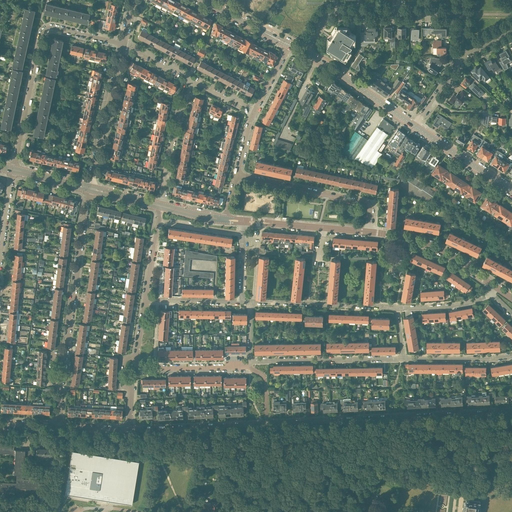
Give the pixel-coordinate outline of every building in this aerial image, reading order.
[(117,12),(119,5),(114,4),(114,2),(108,0),(106,9),(109,10),(117,12)] [(143,15),(150,0),(145,0),(146,0),(145,1),(144,5),(143,7),(140,6),(138,12),(143,15)] [(165,12),(167,9),(171,0),(164,0),(161,6),(160,9),(165,12)] [(178,2),(174,0),(171,0),(167,9),(173,12),(173,11),(178,2)] [(176,13),(178,15),(184,4),(178,2),(173,11),(176,13)] [(46,3),(44,13),(59,16),(61,6),(46,3)] [(178,15),(184,17),(189,8),(189,7),(184,4),(178,15)] [(75,10),(61,6),(59,16),(73,19),(75,10)] [(22,23),(31,25),(34,10),(25,8),(22,23)] [(189,8),(184,17),(184,18),(189,21),(195,11),(189,8)] [(117,12),(109,10),(106,9),(104,15),(107,15),(116,17),(117,12)] [(75,10),(73,19),(87,23),(89,13),(75,10)] [(200,13),(195,11),(189,21),(195,24),(200,13)] [(195,24),(201,27),(206,16),(204,15),(200,13),(195,24)] [(207,28),(212,19),(206,16),(201,27),(203,28),(204,27),(207,28)] [(109,29),(109,28),(114,29),(116,23),(114,23),(106,21),(105,27),(105,28),(109,29)] [(22,23),(19,37),(28,39),(31,25),(22,23)] [(217,35),(221,27),(222,26),(216,23),(215,24),(213,28),(211,33),(217,35)] [(225,27),(222,26),(221,27),(217,35),(220,37),(219,39),(222,40),(227,30),(224,28),(225,27)] [(328,48),(327,49),(347,61),(352,52),(350,50),(354,43),(356,44),(356,36),(357,36),(351,32),(351,33),(346,30),(348,27),(339,27),(338,26),(336,29),(331,38),(328,36),(328,48)] [(376,31),(376,27),(368,27),(368,30),(366,30),(366,32),(365,33),(365,34),(364,34),(364,32),(361,32),(361,43),(365,43),(365,41),(375,41),(375,39),(375,37),(375,36),(376,36),(378,34),(378,31),(376,31)] [(385,27),(385,37),(388,37),(388,41),(395,41),(395,37),(395,34),(396,32),(392,32),(391,31),(391,27),(385,27)] [(395,34),(395,37),(406,37),(406,27),(398,27),(398,34),(395,34)] [(447,30),(445,28),(437,28),(436,29),(432,29),(431,27),(430,28),(424,28),(424,35),(427,35),(430,31),(432,32),(438,32),(438,35),(440,37),(446,37),(447,36),(447,30)] [(422,40),(422,37),(422,32),(419,32),(419,30),(417,30),(417,28),(411,28),(411,42),(418,42),(418,40),(422,40)] [(138,37),(143,40),(147,33),(142,30),(138,37)] [(229,31),(227,30),(222,40),(224,41),(225,40),(228,41),(233,32),(230,31),(229,31)] [(230,44),(232,46),(238,36),(235,34),(236,34),(233,32),(228,41),(231,43),(230,44)] [(152,35),(147,33),(143,40),(148,43),(152,35)] [(158,38),(152,35),(148,43),(154,46),(158,38)] [(235,45),(239,47),(243,39),(244,38),(243,38),(241,37),(240,37),(238,36),(232,46),(234,47),(235,45)] [(25,53),(28,39),(19,37),(15,51),(25,53)] [(53,38),(50,53),(60,55),(63,40),(53,38)] [(163,41),(158,38),(154,46),(159,48),(163,41)] [(244,38),(243,39),(239,47),(244,50),(250,40),(248,39),(247,39),(244,38)] [(250,40),(244,50),(250,53),(255,45),(255,44),(252,42),(252,41),(250,40)] [(434,40),(433,46),(437,47),(437,54),(438,54),(438,55),(441,55),(441,54),(447,54),(447,47),(442,47),(442,40),(434,40)] [(168,44),(163,41),(159,48),(164,51),(168,44)] [(164,51),(170,54),(174,46),(168,44),(164,51)] [(255,44),(255,45),(250,53),(253,55),(252,56),(255,57),(260,48),(257,46),(258,46),(255,44)] [(179,49),(174,46),(170,54),(175,57),(179,49)] [(206,51),(200,48),(197,53),(203,56),(206,51)] [(261,59),(266,51),(266,50),(263,49),(260,48),(255,57),(257,59),(258,57),(261,59)] [(184,52),(179,49),(175,57),(180,59),(184,52)] [(351,65),(352,66),(354,68),(355,67),(358,69),(360,69),(360,72),(361,72),(361,71),(363,73),(366,69),(359,65),(359,63),(361,60),(366,59),(367,58),(363,55),(362,54),(364,52),(359,49),(354,55),(355,55),(357,57),(355,60),(354,61),(353,61),(354,62),(352,65),(351,65)] [(266,50),(266,51),(261,59),(264,61),(264,62),(266,63),(271,53),(269,52),(266,50)] [(504,60),(500,62),(505,69),(508,67),(506,64),(511,61),(511,59),(507,50),(500,53),(503,57),(503,58),(504,60)] [(22,68),(25,53),(15,51),(12,66),(22,68)] [(189,55),(184,52),(180,59),(186,62),(189,55)] [(57,69),(60,55),(50,53),(47,67),(57,69)] [(272,65),(277,57),(277,56),(271,53),(266,63),(268,65),(269,63),(272,65)] [(195,58),(189,55),(186,62),(191,65),(195,58)] [(431,64),(428,69),(429,69),(429,72),(432,71),(436,74),(441,68),(435,64),(436,64),(436,63),(441,64),(442,59),(431,57),(430,63),(431,64)] [(491,59),(486,62),(488,66),(488,67),(489,68),(490,67),(493,68),(495,71),(498,69),(499,71),(502,70),(501,67),(500,68),(496,61),(495,61),(493,61),(491,59)] [(202,71),(206,64),(201,61),(197,68),(202,71)] [(130,72),(133,74),(138,65),(134,62),(130,70),(131,70),(130,72)] [(290,69),(297,72),(300,65),(294,62),(294,63),(293,63),(292,65),(290,69)] [(212,66),(206,64),(202,71),(208,74),(212,66)] [(143,67),(138,65),(133,74),(134,74),(139,76),(143,67)] [(301,65),(301,66),(300,65),(297,72),(300,74),(298,76),(301,78),(306,68),(303,67),(304,66),(301,65)] [(217,69),(212,66),(208,74),(213,77),(217,69)] [(57,76),(58,69),(57,69),(47,67),(46,73),(56,75),(57,76)] [(139,76),(143,79),(148,70),(143,67),(139,76)] [(486,80),(490,77),(482,67),(479,70),(477,67),(473,70),(475,73),(472,76),(473,76),(477,80),(479,78),(480,79),(483,77),(486,80)] [(10,83),(19,85),(22,71),(13,69),(10,83)] [(222,72),(217,69),(213,77),(218,79),(222,72)] [(153,72),(148,70),(143,79),(148,81),(153,72)] [(148,81),(153,84),(158,75),(153,72),(148,81)] [(228,75),(222,72),(218,79),(224,82),(228,75)] [(366,83),(376,90),(382,80),(373,73),(366,83)] [(163,77),(158,75),(153,84),(158,86),(163,77)] [(233,77),(228,75),(224,82),(229,85),(233,77)] [(52,93),(55,78),(45,76),(42,91),(52,93)] [(477,80),(473,76),(470,80),(466,78),(462,84),(467,87),(469,84),(470,85),(469,86),(477,95),(482,90),(478,86),(480,83),(477,80)] [(168,80),(163,77),(158,86),(163,89),(168,80)] [(238,80),(233,77),(229,85),(234,88),(238,80)] [(398,79),(393,86),(396,89),(401,81),(398,79)] [(167,92),(168,92),(173,83),(168,80),(163,89),(168,91),(167,92)] [(244,83),(238,80),(234,88),(240,91),(244,83)] [(285,80),(282,85),(288,88),(291,83),(285,80)] [(382,80),(376,90),(387,97),(393,88),(382,80)] [(407,87),(404,85),(405,83),(403,81),(395,92),(398,94),(395,97),(398,99),(399,98),(402,100),(407,93),(405,92),(407,89),(407,88),(407,87)] [(240,91),(245,93),(249,86),(250,83),(247,82),(246,84),(244,83),(240,91)] [(331,94),(338,85),(333,82),(332,84),(329,82),(324,89),(331,94)] [(19,85),(10,83),(7,98),(16,99),(19,85)] [(173,93),(174,90),(178,92),(180,88),(180,87),(179,86),(173,83),(168,92),(171,94),(172,92),(173,93)] [(286,93),(288,88),(282,85),(280,90),(286,93)] [(337,95),(338,95),(342,88),(338,85),(331,94),(332,95),(334,92),(337,95)] [(254,89),(249,86),(245,93),(250,96),(254,89)] [(340,101),(347,91),(342,88),(338,95),(341,97),(339,100),(338,99),(337,102),(338,103),(340,101)] [(455,101),(461,105),(466,97),(465,97),(469,92),(463,88),(460,93),(458,92),(456,96),(453,94),(449,101),(454,103),(455,101)] [(310,111),(312,106),(308,104),(315,93),(308,89),(300,102),(307,106),(305,109),(310,111)] [(280,90),(277,95),(283,98),(286,93),(280,90)] [(409,90),(407,93),(402,100),(405,102),(404,103),(407,105),(413,97),(415,94),(409,90)] [(40,105),(49,107),(52,93),(42,91),(40,105)] [(346,101),(351,94),(347,91),(340,101),(341,101),(343,99),(346,101)] [(343,108),(346,110),(355,97),(351,94),(346,101),(350,103),(349,105),(347,103),(343,108)] [(413,97),(407,105),(408,106),(408,107),(409,108),(410,109),(411,109),(411,108),(413,109),(414,107),(415,108),(419,102),(421,102),(422,99),(415,94),(413,97)] [(277,95),(274,101),(280,104),(283,98),(277,95)] [(317,108),(323,98),(320,95),(313,107),(314,108),(313,110),(317,112),(319,109),(317,108)] [(195,96),(194,102),(202,104),(203,99),(195,96)] [(356,98),(355,97),(346,110),(347,111),(352,105),(355,107),(360,101),(356,98)] [(13,114),(16,99),(7,98),(4,112),(13,114)] [(319,109),(317,112),(319,113),(320,111),(321,112),(326,104),(328,105),(330,102),(327,100),(328,100),(323,98),(317,108),(319,109)] [(278,109),(280,104),(274,101),(271,106),(278,109)] [(356,115),(364,104),(360,101),(355,107),(352,112),(355,115),(356,115)] [(213,103),(209,111),(214,114),(218,106),(213,103)] [(369,107),(364,104),(356,115),(359,118),(357,120),(356,125),(354,124),(353,125),(352,129),(354,130),(357,132),(372,110),(369,107)] [(37,120),(46,122),(49,107),(40,105),(37,120)] [(223,109),(218,106),(214,114),(213,114),(213,116),(219,118),(223,109)] [(271,106),(269,111),(275,114),(278,109),(271,106)] [(269,111),(266,116),(272,119),(275,114),(269,111)] [(1,126),(10,128),(13,114),(4,112),(1,126)] [(227,119),(230,120),(239,122),(240,119),(239,119),(240,117),(228,114),(227,119)] [(440,124),(447,129),(451,123),(442,117),(438,114),(434,120),(436,121),(433,124),(438,127),(440,124)] [(269,125),(272,119),(266,116),(263,121),(269,125)] [(383,153),(378,150),(394,126),(383,118),(369,138),(355,158),(372,167),(374,164),(375,164),(379,160),(383,153)] [(342,138),(349,120),(347,119),(340,137),(342,138)] [(43,136),(45,129),(46,122),(37,120),(34,134),(43,136)] [(199,128),(195,127),(187,125),(186,130),(194,132),(197,133),(199,128)] [(397,148),(406,135),(398,129),(389,142),(397,148)] [(460,134),(458,136),(458,135),(456,138),(457,139),(456,139),(460,142),(460,143),(463,145),(463,144),(468,137),(465,135),(465,134),(462,132),(460,135),(460,134)] [(226,139),(225,141),(233,143),(234,143),(234,141),(234,138),(226,136),(221,135),(221,137),(226,139)] [(471,138),(473,139),(468,147),(474,151),(478,144),(480,144),(481,143),(482,140),(473,135),(471,138)] [(192,138),(184,136),(183,142),(194,144),(195,138),(192,138)] [(401,154),(404,149),(410,139),(410,138),(408,136),(407,137),(407,136),(404,140),(400,147),(397,150),(394,154),(399,157),(401,154)] [(73,144),(77,145),(85,147),(86,142),(78,140),(75,139),(73,144)] [(409,152),(411,150),(415,142),(410,139),(404,149),(409,152)] [(481,143),(480,144),(479,146),(481,148),(477,153),(483,157),(488,149),(485,147),(485,146),(485,145),(487,142),(483,139),(482,140),(481,143)] [(233,146),(234,143),(233,143),(225,141),(222,141),(221,146),(224,147),(232,149),(232,146),(233,146)] [(8,144),(2,142),(0,150),(0,152),(5,153),(6,148),(8,149),(8,145),(7,145),(8,144)] [(415,142),(411,150),(416,153),(419,148),(420,145),(420,144),(418,143),(417,143),(415,142)] [(422,150),(419,148),(416,153),(414,155),(417,157),(417,158),(423,162),(430,152),(427,150),(428,149),(425,147),(424,148),(423,147),(422,150)] [(491,151),(488,149),(483,157),(488,160),(492,155),(493,156),(494,155),(496,152),(497,150),(493,148),(491,151)] [(498,167),(503,159),(505,157),(506,156),(497,150),(496,152),(494,155),(496,157),(492,163),(498,167)] [(379,160),(387,165),(391,159),(383,153),(379,160)] [(404,160),(403,159),(405,156),(401,154),(399,157),(395,164),(398,166),(400,167),(404,160)] [(433,157),(430,155),(427,160),(426,162),(425,164),(433,170),(436,166),(435,165),(440,158),(437,157),(437,155),(436,154),(434,155),(433,157)] [(228,165),(229,162),(228,162),(229,159),(221,157),(219,157),(217,162),(220,163),(228,165)] [(511,161),(505,157),(503,159),(498,167),(505,171),(508,166),(510,167),(511,163),(511,162),(511,161)] [(80,161),(75,160),(72,170),(78,171),(79,166),(80,167),(81,163),(80,163),(80,161)] [(275,165),(274,164),(257,161),(255,170),(273,174),(275,165)] [(293,168),(275,165),(273,174),(291,178),(293,168)] [(433,173),(441,179),(447,170),(439,165),(433,173)] [(295,175),(301,177),(303,168),(297,167),(295,175)] [(113,171),(113,170),(111,169),(111,170),(106,169),(105,169),(104,170),(103,172),(104,174),(106,174),(105,178),(111,179),(113,171)] [(314,179),(316,171),(309,170),(308,178),(314,179)] [(445,182),(446,182),(452,173),(447,170),(441,179),(444,180),(443,181),(445,182)] [(322,173),(316,171),(314,179),(320,181),(322,173)] [(320,181),(326,182),(328,174),(322,173),(320,181)] [(460,178),(452,173),(446,182),(454,187),(460,178)] [(333,183),(339,185),(341,177),(334,175),(333,183)] [(347,178),(341,177),(339,185),(345,186),(347,178)] [(345,186),(351,188),(353,179),(347,178),(345,186)] [(468,184),(460,178),(454,187),(460,191),(462,192),(468,184)] [(158,183),(155,183),(156,181),(152,181),(153,179),(151,179),(148,189),(154,190),(154,188),(157,189),(158,183)] [(357,189),(364,190),(365,182),(359,181),(357,189)] [(376,193),(378,185),(372,183),(370,192),(376,193)] [(468,184),(462,192),(467,195),(470,191),(472,187),(468,184)] [(172,194),(174,195),(177,196),(180,197),(182,188),(174,186),(172,194)] [(20,196),(26,197),(28,189),(23,187),(22,190),(18,189),(17,195),(21,195),(20,196)] [(398,201),(399,188),(391,187),(390,192),(388,192),(387,195),(390,195),(390,200),(398,201)] [(475,188),(472,187),(470,191),(467,195),(477,202),(479,199),(480,200),(483,195),(480,193),(481,192),(475,188)] [(44,193),(39,191),(37,200),(56,205),(59,196),(53,195),(52,200),(47,199),(43,198),(44,193)] [(485,195),(482,200),(484,202),(482,205),(490,211),(496,202),(491,199),(491,198),(489,197),(488,197),(485,195)] [(60,197),(59,196),(56,205),(56,208),(58,209),(59,205),(62,206),(64,198),(60,197)] [(70,197),(69,199),(67,207),(72,209),(72,211),(70,212),(70,214),(74,215),(75,210),(77,211),(77,208),(76,205),(78,201),(75,200),(72,200),(73,198),(70,197)] [(67,207),(69,199),(64,198),(62,206),(61,209),(65,210),(66,208),(67,209),(67,207)] [(397,213),(398,201),(390,200),(389,205),(387,204),(386,207),(389,208),(389,212),(397,213)] [(496,202),(490,211),(495,214),(501,205),(499,204),(499,203),(497,203),(496,202)] [(501,205),(495,214),(503,219),(509,211),(504,207),(502,206),(501,205)] [(97,213),(103,215),(105,207),(99,206),(97,206),(97,210),(98,210),(97,213)] [(511,223),(511,212),(509,211),(503,219),(511,224),(511,223)] [(385,220),(388,220),(388,225),(396,225),(397,213),(389,212),(388,217),(386,217),(385,220)] [(139,223),(140,216),(135,215),(133,222),(132,226),(138,227),(139,223)] [(146,217),(140,216),(139,223),(144,225),(145,222),(147,222),(148,218),(146,218),(146,217)] [(405,226),(415,228),(422,229),(424,220),(406,217),(405,226)] [(424,220),(422,229),(439,232),(441,223),(424,220)] [(63,226),(62,231),(70,232),(71,227),(72,224),(64,223),(64,226),(63,226)] [(168,236),(178,238),(179,229),(169,228),(168,236)] [(190,231),(179,229),(178,238),(189,239),(190,231)] [(199,241),(200,233),(190,231),(189,239),(199,241)] [(446,240),(462,248),(466,239),(450,232),(446,240)] [(211,234),(200,233),(199,241),(210,242),(211,234)] [(210,242),(220,244),(221,236),(211,234),(210,242)] [(232,237),(221,236),(220,244),(231,246),(232,237)] [(482,247),(474,243),(466,239),(462,248),(478,256),(482,247)] [(194,251),(186,250),(190,259),(194,259),(194,251)] [(92,257),(91,260),(98,261),(99,258),(100,258),(101,253),(93,252),(92,257)] [(410,260),(416,263),(419,255),(414,253),(410,260)] [(66,263),(67,255),(60,254),(60,257),(58,257),(58,262),(66,263)] [(424,258),(419,255),(416,263),(421,265),(424,258)] [(226,256),(226,270),(234,270),(235,256),(226,256)] [(261,256),(259,270),(268,271),(269,257),(261,256)] [(483,264),(499,273),(503,264),(488,256),(483,264)] [(297,257),(295,272),(304,272),(306,258),(297,257)] [(426,267),(429,260),(424,258),(421,265),(426,267)] [(132,261),(131,267),(139,268),(139,263),(140,263),(140,260),(133,259),(133,262),(132,261)] [(331,273),(339,274),(341,260),(332,259),(331,273)] [(368,260),(367,274),(375,275),(377,261),(368,260)] [(435,262),(429,260),(426,267),(431,270),(435,262)] [(437,272),(440,265),(435,262),(431,270),(437,272)] [(511,269),(510,268),(503,264),(499,273),(511,279),(511,269)] [(446,267),(440,265),(437,272),(442,275),(446,267)] [(226,270),(225,284),(234,284),(234,270),(226,270)] [(259,270),(258,284),(267,285),(268,271),(259,270)] [(447,278),(452,281),(457,275),(452,271),(447,278)] [(295,272),(294,285),(302,286),(304,272),(295,272)] [(407,272),(405,286),(413,287),(416,273),(407,272)] [(331,273),(330,287),(338,288),(339,274),(331,273)] [(367,274),(366,288),(374,289),(375,275),(367,274)] [(461,278),(457,275),(452,281),(457,285),(461,278)] [(12,281),(12,287),(19,287),(20,282),(19,282),(20,279),(20,278),(13,278),(12,278),(12,281)] [(466,281),(461,278),(457,285),(461,288),(466,281)] [(471,285),(466,281),(461,288),(466,291),(468,289),(470,291),(473,287),(470,286),(471,285)] [(95,289),(96,284),(89,283),(88,288),(87,288),(87,291),(94,292),(94,289),(95,289)] [(234,297),(234,284),(225,284),(225,297),(234,297)] [(267,285),(258,284),(257,298),(266,299),(267,285)] [(54,293),(61,294),(62,286),(55,285),(56,285),(55,288),(54,288),(54,293)] [(301,300),(302,286),(294,285),(292,299),(301,300)] [(411,301),(413,287),(405,286),(402,300),(411,301)] [(338,288),(330,287),(328,301),(337,302),(338,288)] [(374,289),(366,288),(365,302),(373,303),(374,289)] [(126,289),(125,292),(127,292),(126,298),(134,299),(134,294),(135,294),(135,293),(135,291),(127,290),(126,289)] [(444,290),(438,291),(439,299),(445,298),(445,297),(448,297),(450,297),(449,295),(448,295),(447,292),(444,293),(444,290)] [(483,309),(488,314),(493,308),(489,304),(483,309)] [(467,309),(468,317),(474,316),(474,313),(477,313),(476,308),(473,309),(473,308),(467,309)] [(497,312),(493,308),(488,314),(492,318),(497,312)] [(9,313),(10,313),(9,318),(16,319),(17,313),(16,313),(17,311),(17,310),(10,309),(9,309),(9,313)] [(492,318),(496,322),(502,316),(497,312),(492,318)] [(247,313),(232,313),(232,322),(247,322),(247,313)] [(303,313),(296,313),(296,320),(303,320),(303,321),(306,322),(306,315),(303,315),(303,313)] [(91,320),(92,315),(84,314),(83,319),(82,322),(89,323),(90,320),(91,320)] [(306,315),(306,322),(306,324),(323,325),(324,316),(306,315)] [(57,325),(58,317),(51,316),(51,319),(47,318),(46,324),(50,324),(57,325)] [(407,334),(416,332),(413,316),(404,318),(407,334)] [(506,320),(502,316),(496,322),(500,326),(506,320)] [(373,318),(372,322),(372,327),(381,327),(390,327),(390,318),(381,318),(373,318)] [(130,325),(130,322),(123,321),(123,323),(122,323),(121,329),(128,330),(129,325),(130,325)] [(503,328),(507,332),(511,326),(511,325),(508,322),(503,328)] [(416,332),(407,334),(410,350),(419,349),(416,332)] [(14,342),(15,336),(7,336),(7,341),(13,342),(13,344),(16,344),(16,342),(14,342)] [(484,351),(483,341),(467,342),(467,351),(484,351)] [(500,341),(483,341),(484,351),(500,350),(500,341)] [(327,351),(341,351),(341,342),(327,342),(327,351)] [(355,342),(341,342),(341,351),(355,351),(355,342)] [(370,350),(370,347),(370,342),(355,342),(355,351),(370,350)] [(427,351),(444,351),(444,342),(427,342),(427,351)] [(460,342),(444,342),(444,351),(460,351),(460,342)] [(288,343),(272,344),(272,353),(289,353),(288,343)] [(289,353),(305,352),(305,343),(288,343),(289,353)] [(321,343),(305,343),(305,352),(322,352),(321,343)] [(272,344),(264,344),(255,344),(255,353),(272,353),(272,344)] [(83,353),(84,347),(77,346),(76,351),(75,351),(75,354),(82,355),(82,353),(83,353)] [(409,372),(416,372),(416,363),(409,363),(409,364),(406,364),(406,367),(405,367),(405,375),(409,375),(409,372)] [(463,371),(466,371),(466,375),(473,375),(473,367),(466,367),(463,367),(463,371)] [(79,384),(80,378),(72,377),(71,382),(70,385),(77,386),(78,383),(79,384)] [(115,385),(116,380),(108,380),(108,385),(109,385),(109,388),(116,389),(116,385),(115,385)] [(459,395),(455,396),(456,405),(463,404),(463,402),(466,402),(465,396),(465,388),(461,388),(462,395),(459,395)] [(487,392),(482,392),(483,394),(483,395),(483,403),(490,403),(490,399),(493,399),(493,392),(489,392),(490,395),(487,395),(487,394),(487,392)] [(496,392),(493,392),(493,399),(496,399),(496,401),(499,401),(499,403),(504,402),(504,395),(496,396),(496,392)] [(468,396),(465,396),(466,402),(469,402),(469,404),(476,404),(476,395),(472,395),(472,396),(468,396)] [(441,397),(438,397),(439,403),(442,403),(442,405),(449,405),(448,397),(448,396),(444,396),(444,397),(441,397)] [(432,397),(428,397),(429,406),(436,406),(436,404),(439,403),(438,397),(436,398),(432,398),(432,397)] [(343,399),(340,399),(341,402),(341,408),(344,408),(344,410),(351,410),(351,400),(351,398),(343,399)] [(355,400),(351,400),(351,410),(358,409),(358,407),(361,407),(361,401),(361,398),(358,398),(358,401),(355,401),(355,400)] [(407,399),(404,399),(405,405),(407,405),(408,407),(415,407),(414,398),(410,398),(410,399),(407,399)] [(382,399),(378,399),(379,408),(384,408),(386,408),(386,406),(389,406),(389,400),(384,400),(382,400),(382,399)] [(364,401),(361,401),(361,407),(364,407),(364,409),(372,409),(371,401),(371,400),(367,400),(367,401),(364,401)] [(334,401),(331,402),(331,411),(338,410),(338,408),(341,408),(341,402),(338,402),(335,402),(334,401)] [(323,403),(320,403),(321,409),(324,409),(324,411),(331,411),(331,402),(326,402),(326,403),(323,403)] [(213,416),(212,410),(215,410),(215,404),(212,405),(212,406),(206,406),(207,417),(213,416)] [(218,416),(225,416),(224,407),(218,407),(218,404),(215,404),(215,410),(218,410),(218,416)] [(164,410),(158,410),(157,405),(154,406),(155,411),(157,411),(158,419),(164,419),(164,410)] [(185,412),(185,406),(182,406),(181,405),(176,405),(176,409),(176,418),(183,418),(182,412),(185,412)] [(146,409),(146,418),(152,417),(152,411),(155,411),(154,406),(151,406),(145,407),(146,409)] [(188,418),(194,417),(194,408),(191,408),(191,407),(188,407),(188,406),(185,406),(185,412),(188,411),(188,418)] [(0,491),(15,492),(15,489),(18,489),(18,488),(43,489),(43,479),(24,478),(25,456),(30,456),(30,450),(14,449),(14,444),(0,443),(0,453),(15,454),(14,474),(16,474),(16,482),(0,481),(0,491)] [(132,504),(139,461),(92,453),(72,450),(65,493),(109,500),(132,504)] [(478,511),(480,501),(471,499),(470,500),(469,499),(467,498),(466,499),(465,501),(465,502),(464,503),(464,505),(463,511),(478,511)] [(210,503),(207,503),(204,502),(203,508),(210,509),(210,511),(217,511),(218,502),(210,502),(210,503)]
